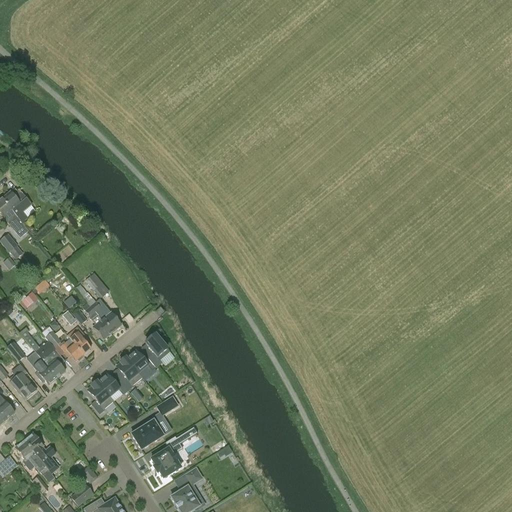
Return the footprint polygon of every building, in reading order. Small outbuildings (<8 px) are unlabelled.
[(19,190),(12,196),(10,194),(2,201),(22,225),(28,220),(23,214),(25,212),(32,206),(26,199),(19,190)] [(22,225),(2,201),(0,202),(0,215),(8,226),(15,234),(24,227),(22,225)] [(17,247),(7,235),(0,241),(0,244),(8,255),(9,254),(15,261),(23,255),(17,248),(17,247)] [(8,259),(4,263),(10,270),(15,267),(8,259)] [(45,281),(48,284),(59,275),(56,271),(45,281)] [(100,301),(104,297),(89,279),(85,283),(100,301)] [(34,290),(39,296),(49,288),(44,282),(34,290)] [(111,315),(107,317),(101,309),(100,310),(93,300),(92,301),(89,296),(88,297),(80,286),(75,290),(112,335),(121,327),(111,315)] [(112,335),(75,290),(87,305),(82,310),(95,327),(92,329),(103,342),(112,335)] [(27,309),(38,299),(32,293),(21,303),(27,309)] [(67,309),(77,305),(74,297),(64,301),(67,309)] [(80,326),(86,321),(79,312),(73,317),(80,326)] [(70,328),(76,323),(68,313),(62,318),(70,328)] [(90,350),(86,344),(88,342),(77,328),(67,337),(83,357),(84,356),(85,357),(90,353),(89,352),(90,350)] [(26,329),(19,335),(35,354),(35,353),(46,368),(56,380),(65,373),(55,361),(60,357),(48,343),(43,347),(41,345),(38,348),(27,335),(29,333),(26,329)] [(42,336),(48,343),(60,357),(66,352),(75,363),(76,362),(77,363),(82,360),(81,358),(83,357),(67,337),(69,340),(59,349),(57,346),(60,343),(48,329),(41,335),(42,336)] [(170,354),(167,351),(154,336),(143,345),(153,355),(148,359),(156,368),(161,364),(160,363),(170,354)] [(25,358),(13,344),(6,350),(17,364),(25,358)] [(135,351),(125,359),(139,376),(148,368),(151,373),(156,368),(148,359),(144,362),(135,351)] [(35,353),(35,354),(26,361),(37,374),(35,376),(42,385),(45,383),(48,387),(56,380),(46,368),(35,353)] [(142,379),(139,376),(125,359),(115,368),(124,379),(120,382),(128,392),(132,388),(132,387),(142,379)] [(36,392),(23,376),(26,374),(20,366),(10,373),(13,377),(9,381),(11,383),(9,384),(24,402),(36,392)] [(106,375),(96,383),(110,399),(119,392),(122,396),(128,392),(120,382),(115,386),(106,375)] [(110,399),(96,383),(86,392),(95,403),(91,406),(99,416),(104,412),(103,411),(113,403),(110,399)] [(138,403),(142,400),(136,390),(132,393),(138,403)] [(0,397),(0,415),(5,422),(14,415),(0,397)] [(156,409),(159,415),(161,418),(162,417),(177,408),(172,399),(156,409)] [(162,439),(163,438),(162,437),(162,438),(159,433),(160,432),(158,429),(157,430),(155,426),(161,422),(157,417),(157,416),(141,427),(142,429),(140,431),(136,433),(131,436),(130,436),(131,437),(140,451),(140,452),(141,452),(162,439)] [(204,421),(207,427),(212,424),(209,418),(204,421)] [(179,446),(179,447),(197,436),(193,429),(175,440),(179,446)] [(31,435),(23,442),(51,476),(57,471),(49,462),(56,456),(50,448),(45,452),(43,449),(31,435)] [(51,476),(23,442),(14,449),(24,463),(23,464),(29,472),(33,468),(39,475),(40,475),(48,485),(54,480),(51,476)] [(152,470),(150,471),(154,478),(156,477),(160,483),(176,474),(164,454),(148,464),(152,470)] [(0,464),(0,478),(1,480),(16,467),(9,457),(0,464)] [(97,479),(88,468),(80,474),(89,486),(97,479)] [(201,481),(195,471),(184,477),(191,487),(201,481)] [(48,491),(38,478),(32,483),(42,496),(48,491)] [(77,509),(93,496),(85,486),(69,499),(77,509)] [(195,511),(204,507),(199,499),(195,502),(187,489),(170,499),(175,506),(174,507),(177,511),(178,511),(192,511),(195,511)] [(117,511),(120,510),(114,500),(104,506),(100,500),(83,511),(117,511)] [(73,511),(77,510),(70,501),(66,504),(68,508),(62,511),(73,511)] [(42,511),(48,508),(44,503),(37,508),(39,511),(42,511)]
